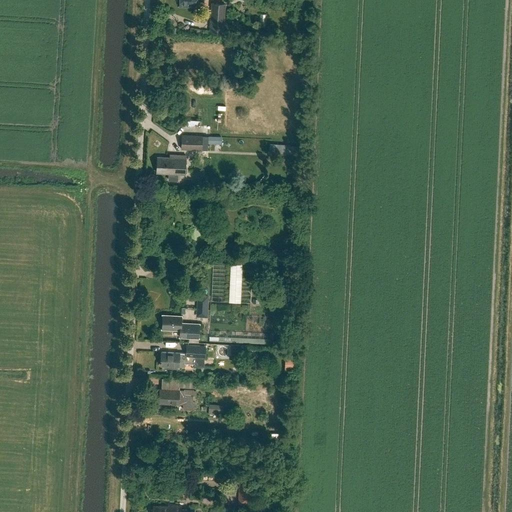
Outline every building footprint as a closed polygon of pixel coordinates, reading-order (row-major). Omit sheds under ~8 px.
[(204,2),(204,0),(179,0),(179,7),(197,8),(197,2),(204,2)] [(223,33),(225,4),(211,3),(209,32),(223,33)] [(201,149),(202,135),(181,134),(181,148),(201,149)] [(185,173),(185,155),(169,154),(169,157),(157,157),(156,172),(169,173),(168,179),(177,180),(177,173),(185,173)] [(241,262),(242,259),(234,259),(233,262),(230,262),(229,303),(240,303),(242,262),(241,262)] [(198,338),(199,323),(181,322),(181,315),(162,314),(162,329),(180,330),(179,337),(198,338)] [(161,352),(160,366),(171,366),(171,369),(177,369),(177,367),(184,367),(185,363),(194,364),(194,366),(204,366),(204,358),(205,358),(206,346),(199,346),(186,345),(186,353),(161,352)] [(241,358),(241,347),(232,347),(231,358),(241,358)] [(285,372),(292,372),(294,356),(287,356),(285,372)] [(195,391),(159,389),(159,403),(183,404),(183,409),(194,409),(195,391)] [(222,415),(223,405),(208,404),(208,414),(222,415)]
